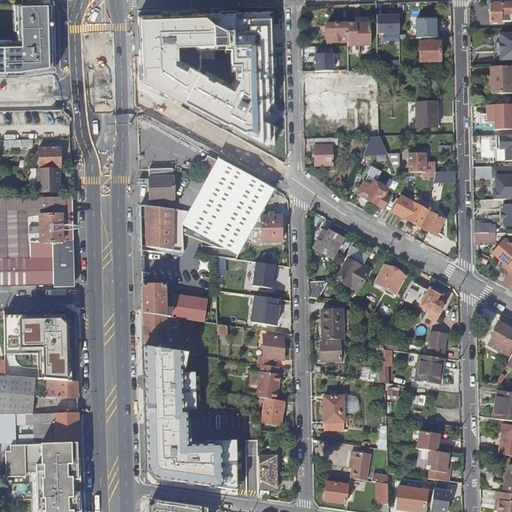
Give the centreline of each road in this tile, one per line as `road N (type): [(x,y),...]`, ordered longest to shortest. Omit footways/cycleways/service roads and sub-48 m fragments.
road 1 (primary): [(125,489),(114,87)]
road 2 (residential): [(296,180),(304,511)]
road 3 (residential): [(460,0),(466,282)]
road 4 (residential): [(466,282),(471,511)]
road 5 (primary): [(96,87),(103,299)]
road 6 (primary): [(103,299),(108,511)]
road 7 (residential): [(296,180),(114,87)]
road 8 (residential): [(466,282),(296,180)]
road 9 (residential): [(296,180),(291,0)]
road 10 (residential): [(125,489),(285,511)]
road 11 (unknown): [(192,272),(213,201),(187,159)]
